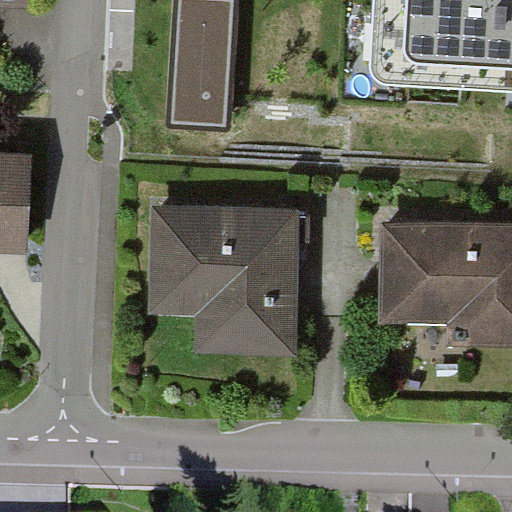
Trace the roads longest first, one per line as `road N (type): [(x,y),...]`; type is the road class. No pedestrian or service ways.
road 1 (residential): [(60,442),(511,453)]
road 2 (residential): [(60,442),(82,0)]
